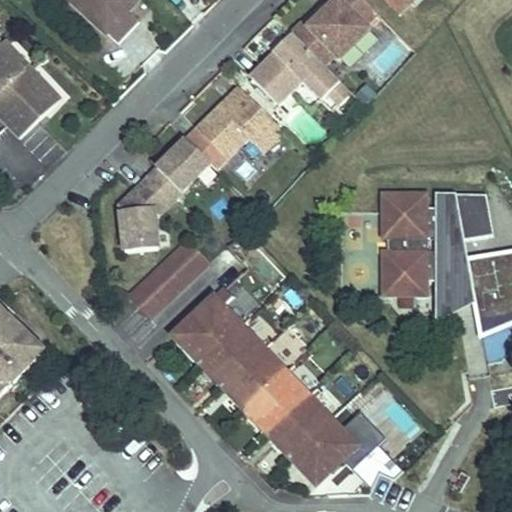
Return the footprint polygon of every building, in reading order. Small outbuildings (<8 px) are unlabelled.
[(131,0),(68,0),(118,45),(137,24),(126,13),(123,10),(131,0)] [(131,0),(123,10),(126,13),(137,2),(135,0),(131,0)] [(328,0),(293,36),(298,41),(338,0),(328,0)] [(338,0),(298,41),(325,68),(336,57),(340,62),(370,31),(366,27),(378,15),(363,0),(338,0)] [(385,0),(401,16),(416,0),(385,0)] [(275,54),(251,79),(280,108),(303,84),(322,103),(328,97),(340,108),(353,95),(325,68),(298,41),(293,36),(281,49),(284,53),(279,58),(275,54)] [(0,118),(20,139),(60,101),(7,45),(1,50),(0,49),(0,118)] [(275,54),(279,58),(284,53),(281,49),(275,54)] [(358,97),(367,106),(376,96),(367,87),(358,97)] [(240,89),(187,142),(210,165),(217,172),(248,140),(264,155),(285,134),(240,89)] [(147,182),(170,205),(210,165),(187,142),(147,182)] [(147,182),(121,209),(126,254),(159,251),(155,216),(161,215),(170,205),(147,182)] [(494,236),(487,195),(436,195),(436,209),(427,210),(427,196),(383,196),(388,239),(389,254),(393,298),(427,298),(427,283),(437,283),(437,298),(475,297),(479,321),(511,315),(511,254),(468,262),(465,242),(494,236)] [(176,255),(197,276),(209,265),(188,243),(176,255)] [(384,298),(393,298),(389,254),(384,254),(384,298)] [(165,266),(185,287),(197,276),(176,255),(165,266)] [(153,277),(174,298),(185,287),(165,266),(153,277)] [(142,287),(162,309),(174,298),(153,277),(142,287)] [(130,299),(151,320),(162,309),(142,287),(130,299)] [(175,339),(201,366),(241,328),(223,309),(234,298),(225,290),(175,339)] [(437,298),(437,326),(476,306),(475,297),(437,298)] [(0,398),(8,390),(1,383),(36,346),(0,311),(0,398)] [(201,366),(224,389),(264,351),(241,328),(201,366)] [(1,383),(8,390),(44,353),(36,346),(1,383)] [(224,389),(246,412),(286,374),(264,351),(224,389)] [(246,412),(269,436),(309,398),(286,374),(246,412)] [(269,436),(291,459),(331,421),(309,398),(269,436)] [(291,459),(318,487),(343,462),(358,477),(360,475),(368,483),(378,473),(370,465),(381,454),(361,433),(351,442),(331,421),(291,459)]
